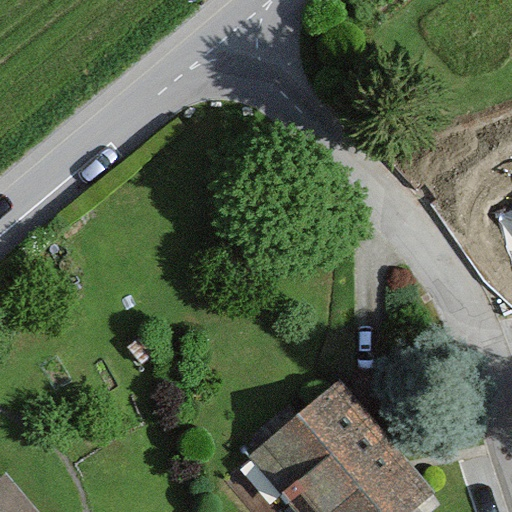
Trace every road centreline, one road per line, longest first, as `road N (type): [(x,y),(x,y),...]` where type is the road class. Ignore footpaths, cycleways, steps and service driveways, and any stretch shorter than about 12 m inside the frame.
road 1 (residential): [(511,421),(493,358),(430,252),(274,81),(258,45),(275,0)]
road 2 (residential): [(0,221),(266,0)]
